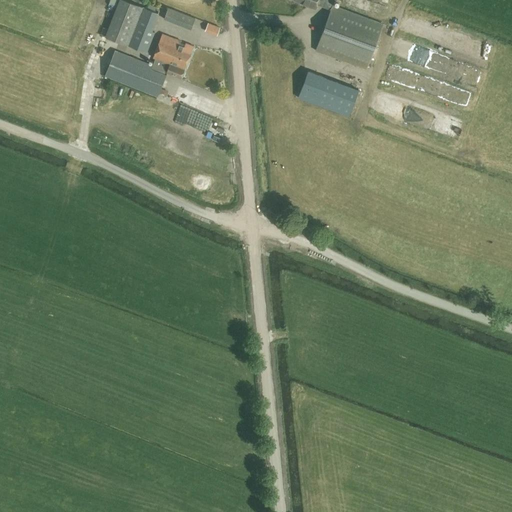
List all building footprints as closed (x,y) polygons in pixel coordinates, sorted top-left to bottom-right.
[(147,8),(127,0),(119,0),(105,37),(146,53),(155,32),(152,31),(159,13),(158,12),(160,8),(149,4),(147,8)] [(295,0),(303,3),(302,5),(315,9),(316,5),(331,10),(315,51),(366,70),(383,24),(333,5),(334,0),(295,0)] [(96,17),(102,18),(105,3),(98,2),(96,17)] [(190,29),(195,17),(168,8),(164,20),(190,29)] [(183,46),(179,44),(180,40),(163,33),(153,57),(155,58),(153,65),(116,50),(105,76),(158,96),(167,73),(181,78),(194,47),(184,43),(183,46)] [(463,46),(461,53),(466,55),(469,48),(463,46)] [(315,103),(325,77),(308,71),(298,97),(315,103)] [(184,97),(182,106),(213,115),(215,106),(184,97)] [(463,109),(465,100),(458,98),(456,107),(463,109)] [(204,137),(207,129),(191,125),(192,119),(190,118),(186,133),(204,137)]
